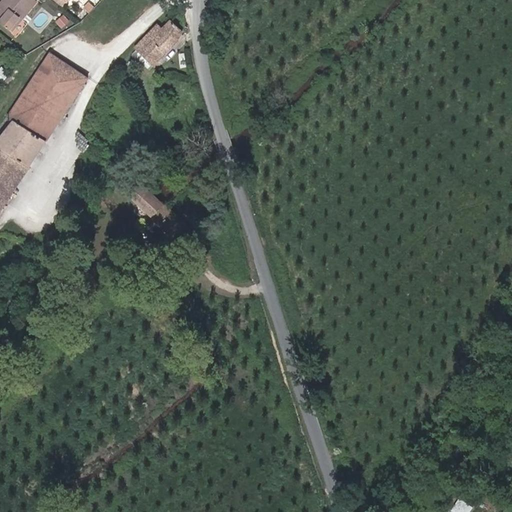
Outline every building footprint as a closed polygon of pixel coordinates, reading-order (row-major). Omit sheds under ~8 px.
[(0,0),(0,4),(1,5),(0,7),(0,24),(8,31),(33,0),(0,0)] [(89,13),(94,7),(89,3),(84,9),(89,13)] [(55,22),(61,29),(68,22),(63,15),(55,22)] [(185,25),(176,16),(163,29),(157,25),(135,49),(153,67),(175,44),(182,32),(180,30),(185,25)] [(0,122),(0,209),(90,79),(49,51),(0,122)] [(136,212),(145,221),(149,216),(171,235),(183,223),(163,205),(149,192),(141,185),(126,203),(136,212)] [(450,509),(454,511),(467,511),(472,505),(459,497),(450,509)]
